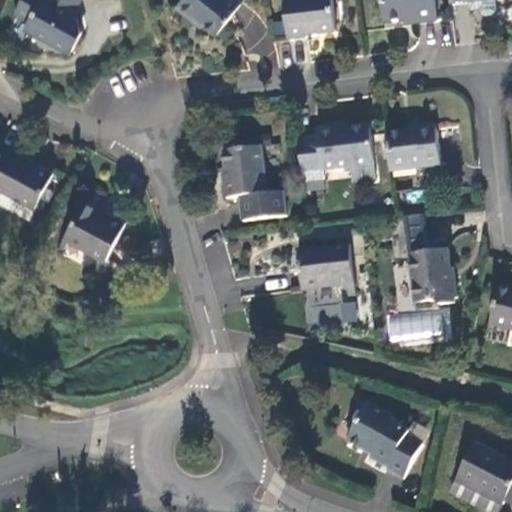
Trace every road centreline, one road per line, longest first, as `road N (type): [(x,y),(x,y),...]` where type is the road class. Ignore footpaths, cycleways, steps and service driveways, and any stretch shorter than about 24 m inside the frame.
road 1 (residential): [(484,65),(202,95),(140,112)]
road 2 (residential): [(209,400),(213,337),(140,112)]
road 3 (residential): [(484,65),(499,200),(511,222)]
road 4 (residential): [(140,112),(71,126),(0,90)]
road 5 (unclassified): [(145,449),(96,447),(0,421)]
